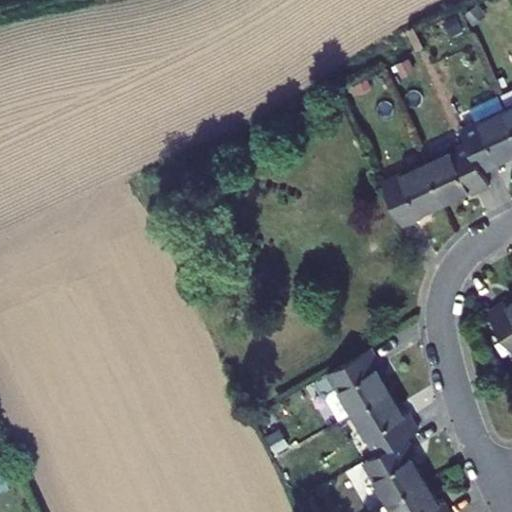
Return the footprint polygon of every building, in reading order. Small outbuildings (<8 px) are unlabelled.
[(511,152),(511,121),(506,108),(463,128),(469,141),(483,171),(501,163),(499,159),(511,152)] [(469,141),(427,161),(445,201),(470,189),(472,193),(489,184),(483,171),(469,141)] [(420,212),(445,201),(427,161),(383,181),(403,224),(421,216),(420,212)] [(511,301),(508,304),(506,301),(489,312),(511,347),(511,301)] [(330,371),(355,412),(392,390),(378,366),(381,364),(371,347),(330,371)] [(406,414),(392,390),(355,412),(379,452),(406,436),(419,429),(409,412),(406,414)] [(416,453),(406,436),(379,452),(365,460),(389,501),(427,479),(413,455),(416,453)] [(0,488),(11,485),(1,456),(0,456),(0,488)] [(441,503),(427,479),(389,501),(396,511),(450,511),(444,501),(441,503)]
